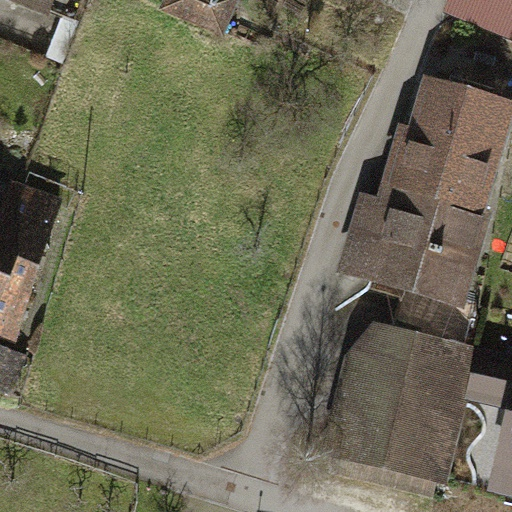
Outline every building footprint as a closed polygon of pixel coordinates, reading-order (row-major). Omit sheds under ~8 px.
[(14,0),(64,13),(68,0),(14,0)] [(243,0),(173,0),(169,21),(234,37),(243,0)] [(511,0),(457,0),(454,10),(511,31),(511,0)] [(511,196),(511,104),(434,87),(424,131),(413,129),(395,207),(369,201),(350,285),(485,316),(511,196)] [(0,207),(0,319),(26,329),(70,206),(15,186),(6,210),(0,207)] [(488,349),(392,326),(355,363),(341,471),(460,498),(488,349)] [(511,511),(511,358),(496,355),(483,412),(511,417),(511,449),(498,511),(511,511)]
